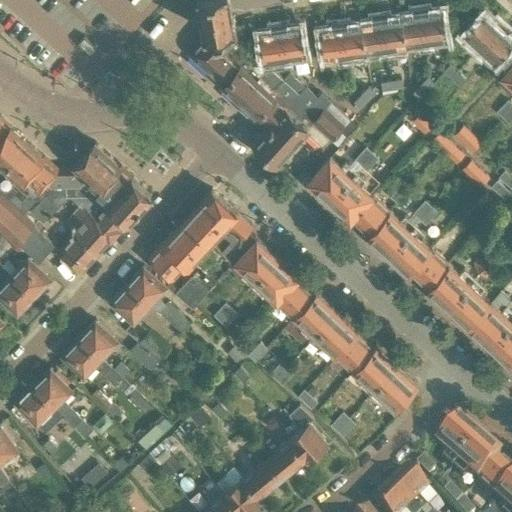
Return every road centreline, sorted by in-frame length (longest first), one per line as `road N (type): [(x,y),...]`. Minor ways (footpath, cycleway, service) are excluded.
road 1 (residential): [(458,373),(211,150)]
road 2 (residential): [(0,384),(211,150)]
road 3 (residential): [(211,150),(166,119),(61,112),(0,72)]
road 4 (residential): [(321,511),(458,373)]
